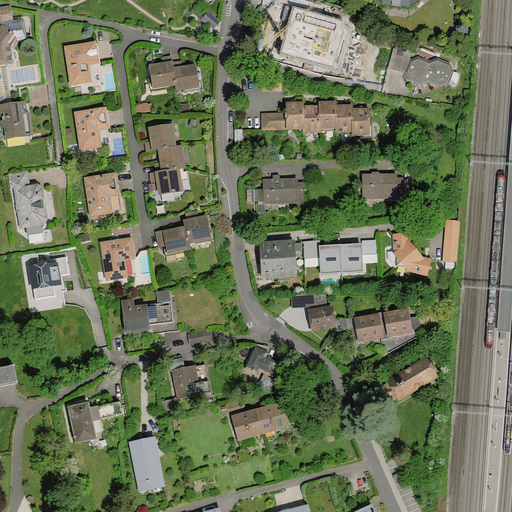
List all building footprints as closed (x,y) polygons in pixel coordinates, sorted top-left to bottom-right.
[(377,0),(384,7),(412,10),(423,0),(377,0)] [(0,66),(14,64),(13,51),(19,42),(28,41),(28,36),(32,35),(31,19),(29,17),(14,19),(12,7),(0,8),(0,66)] [(217,22),(208,15),(204,20),(212,28),(217,22)] [(342,31),(311,22),(300,58),(332,67),(342,31)] [(91,66),(101,65),(98,43),(67,48),(73,86),(93,83),(91,66)] [(409,53),(396,50),(390,69),(409,74),(412,80),(422,85),(430,82),(442,87),(449,84),(453,73),(451,67),(439,62),(431,66),(420,61),(413,64),(409,53)] [(178,86),(176,70),(175,63),(174,57),(165,59),(166,65),(152,67),(156,90),(178,86)] [(176,70),(178,86),(179,92),(202,88),(198,66),(176,70)] [(282,93),(281,76),(262,76),(262,93),(282,93)] [(26,104),(1,107),(5,141),(35,137),(32,114),(28,115),(26,104)] [(288,131),(306,131),(305,109),(305,105),(288,106),(288,115),(288,131)] [(322,131),(338,131),(338,108),(338,105),(321,105),(321,109),(322,131)] [(338,134),(355,134),(354,112),(354,108),(338,108),(338,131),(338,134)] [(77,114),(83,151),(103,148),(101,131),(111,130),(108,109),(77,114)] [(322,131),(321,109),(305,109),(306,131),(306,135),(322,135),(322,131)] [(371,138),(371,112),(354,112),(355,134),(355,138),(371,138)] [(288,131),(288,115),(264,116),(264,131),(288,131)] [(511,125),(511,134),(505,227),(498,331),(510,332),(511,312),(511,125)] [(175,126),(152,129),(155,152),(161,151),(179,148),(175,126)] [(179,148),(161,151),(165,173),(182,170),(188,169),(185,148),(179,148)] [(165,173),(152,175),(154,183),(160,183),(162,197),(185,193),(182,170),(165,173)] [(29,172),(12,175),(13,187),(17,190),(23,228),(45,225),(49,221),(44,191),(39,187),(39,185),(31,186),(29,172)] [(87,180),(93,217),(113,214),(110,197),(121,195),(118,175),(87,180)] [(266,204),(300,203),(300,210),(306,209),(306,185),(300,185),(300,181),(282,181),(282,177),(276,177),(276,181),(266,181),(266,191),(259,191),(259,202),(266,202),(266,204)] [(398,177),(365,177),(365,200),(398,200),(398,177)] [(187,222),(189,229),(192,245),(214,240),(209,217),(201,219),(200,212),(187,215),(189,222),(187,222)] [(460,222),(448,221),(444,261),(457,262),(460,222)] [(189,229),(158,234),(160,248),(169,247),(170,255),(193,252),(192,245),(189,229)] [(401,261),(415,248),(408,240),(408,234),(394,235),(395,252),(401,261)] [(104,244),(109,281),(129,278),(127,261),(137,260),(134,240),(104,244)] [(341,245),(342,273),(363,272),(363,263),(377,263),(376,240),(361,241),(362,244),(341,245)] [(305,267),(320,266),(321,274),(342,273),(341,245),(321,246),(321,241),(304,242),(305,267)] [(297,244),(265,246),(266,279),(299,278),(297,244)] [(424,260),(415,248),(401,261),(410,271),(427,275),(431,259),(425,258),(424,260)] [(42,268),(32,269),(35,290),(65,286),(63,275),(70,274),(68,259),(53,261),(53,264),(41,266),(42,268)] [(173,289),(158,291),(159,302),(174,301),(173,289)] [(328,305),(327,294),(294,295),(294,306),(328,305)] [(135,301),(124,303),(128,335),(152,332),(149,307),(136,309),(135,301)] [(335,308),(310,312),(314,333),(336,330),(336,333),(349,331),(348,320),(338,321),(335,308)] [(411,313),(388,317),(391,338),(415,334),(411,313)] [(381,318),(358,322),(360,333),(361,343),(385,339),(381,318)] [(213,332),(191,336),(193,345),(215,341),(213,332)] [(280,366),(267,359),(269,355),(255,348),(245,369),(259,376),(261,372),(274,378),(280,366)] [(429,359),(390,382),(401,401),(440,379),(429,359)] [(207,367),(175,372),(179,401),(213,395),(211,383),(210,384),(207,367)] [(0,371),(0,391),(18,388),(14,369),(0,371)] [(276,381),(265,376),(259,388),(255,389),(257,396),(272,392),(276,383),(276,381)] [(101,420),(122,414),(119,401),(102,405),(100,397),(90,400),(91,406),(89,406),(88,402),(69,406),(77,443),(95,439),(93,429),(102,427),(101,420)] [(227,405),(229,415),(244,411),(242,402),(227,405)] [(258,412),(264,435),(288,429),(282,405),(258,412)] [(240,442),(264,435),(258,412),(233,419),(240,442)] [(154,437),(129,441),(138,490),(163,485),(154,437)]
